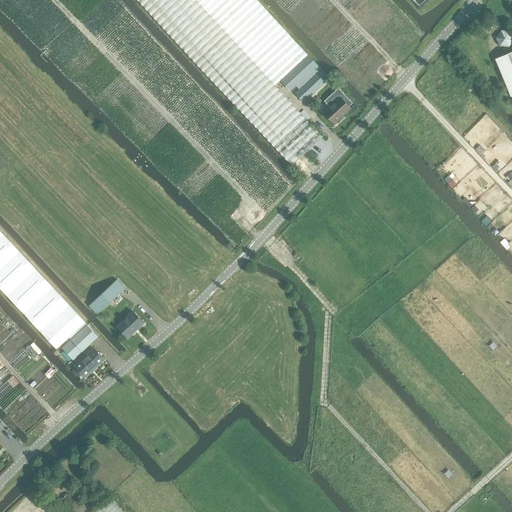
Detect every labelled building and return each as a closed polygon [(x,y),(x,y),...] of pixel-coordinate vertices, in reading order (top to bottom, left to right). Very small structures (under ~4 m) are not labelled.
[(137,0),(159,23),(226,95),(291,165),(322,137),(275,85),(280,80),(307,55),(256,0),(137,0)] [(508,47),(511,41),(511,36),(510,31),(500,31),(496,38),(499,46),(508,47)] [(510,96),(511,95),(511,51),(495,59),(510,96)] [(307,55),(280,80),(290,91),(296,86),(299,90),(308,99),(330,78),(308,55),(307,55)] [(329,107),(323,112),(334,124),(351,109),(349,106),(353,103),(338,88),(324,101),(329,107)] [(97,315),(125,288),(117,279),(6,161),(0,167),(0,211),(88,306),(97,315)] [(0,288),(56,349),(69,337),(70,339),(61,348),(73,360),(98,336),(86,324),(0,232),(0,288)] [(127,338),(143,323),(132,311),(116,326),(127,338)] [(85,378),(104,360),(93,347),(73,365),(85,378)] [(74,501),(67,494),(60,500),(70,511),(84,511),(79,506),(83,502),(78,497),(74,501)]
